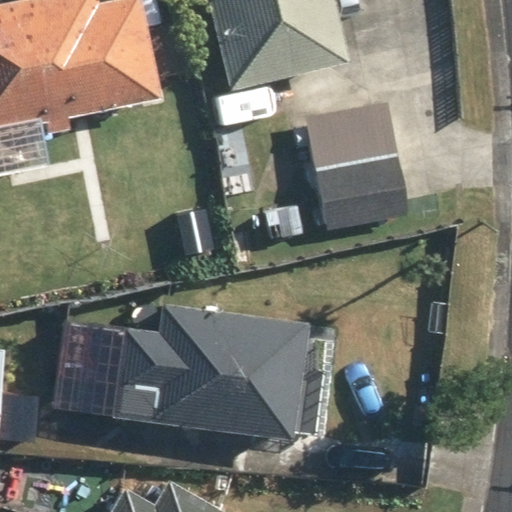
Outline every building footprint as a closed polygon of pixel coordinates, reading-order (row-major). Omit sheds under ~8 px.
[(42,136),(80,129),(76,111),(157,94),(137,0),(0,0),(0,125),(38,118),(42,136)] [(210,0),(234,86),(351,54),(336,0),(210,0)] [(208,81),(166,83),(170,153),(212,151),(208,81)] [(305,124),(324,225),(414,208),(395,107),(305,124)] [(159,302),(160,294),(157,293),(152,331),(128,327),(116,413),(293,437),(308,322),(159,302)] [(229,511),(163,474),(150,497),(122,482),(104,511),(229,511)]
